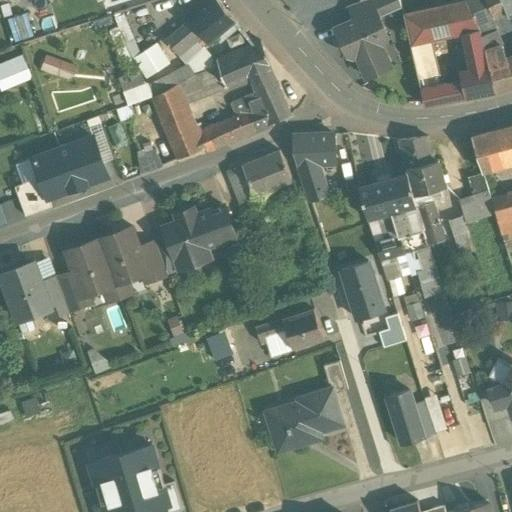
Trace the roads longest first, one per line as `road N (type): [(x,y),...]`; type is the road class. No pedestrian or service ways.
road 1 (residential): [(344,97),(281,134),(0,239)]
road 2 (residential): [(511,105),(404,121),(344,97)]
road 3 (residential): [(511,455),(368,494)]
road 4 (residential): [(344,97),(254,0)]
